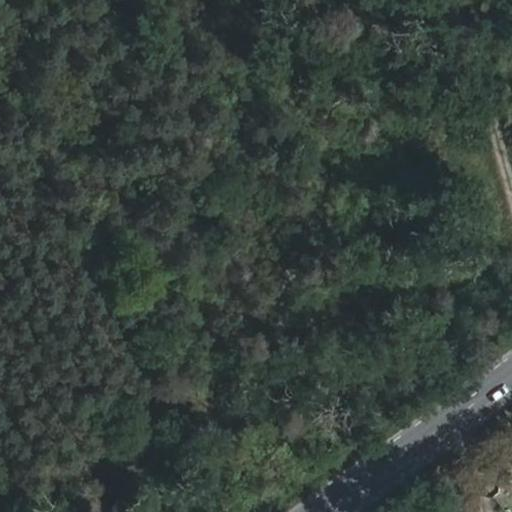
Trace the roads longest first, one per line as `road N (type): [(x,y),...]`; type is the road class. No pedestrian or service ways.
road 1 (primary): [(511,373),(322,511)]
road 2 (track): [(511,188),(450,0)]
